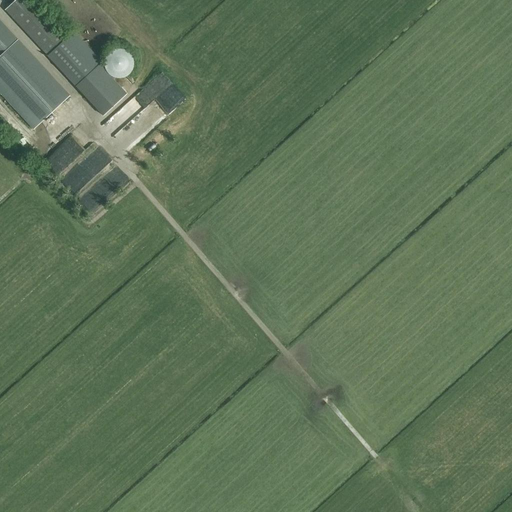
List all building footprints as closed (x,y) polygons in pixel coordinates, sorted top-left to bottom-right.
[(75,86),(94,69),(66,38),(64,40),(26,0),(21,0),(9,11),(49,54),(47,56),(75,86)] [(0,93),(34,130),(46,118),(69,97),(0,22),(0,93)] [(128,76),(131,71),(132,66),(131,61),(128,56),(123,53),(119,52),(113,53),(109,56),(106,60),(105,66),(106,71),(109,75),(113,78),(119,79),(124,78),(128,76)] [(99,65),(75,87),(103,116),(126,94),(99,65)] [(167,80),(159,72),(134,95),(142,104),(167,80)] [(111,133),(121,147),(154,123),(150,119),(177,99),(169,89),(111,133)] [(75,157),(89,142),(81,134),(77,138),(74,135),(63,145),(75,157)]
